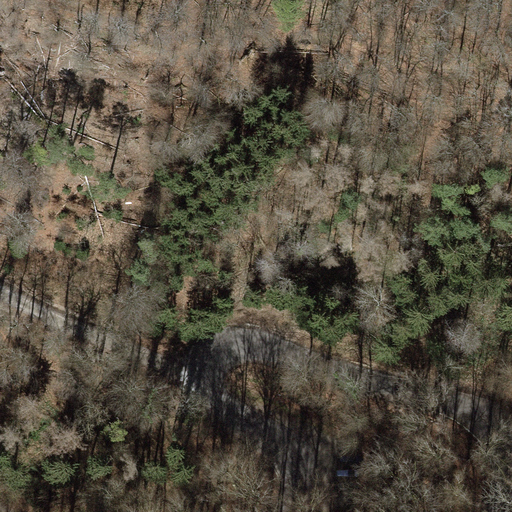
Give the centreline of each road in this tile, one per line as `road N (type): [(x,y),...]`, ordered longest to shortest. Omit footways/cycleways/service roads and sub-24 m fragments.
road 1 (unclassified): [(278,511),(295,473),(291,455),(276,437),(202,393),(199,374),(211,353),(238,341),(471,409),(502,448),(498,491),(483,511)]
road 2 (track): [(199,374),(0,288)]
